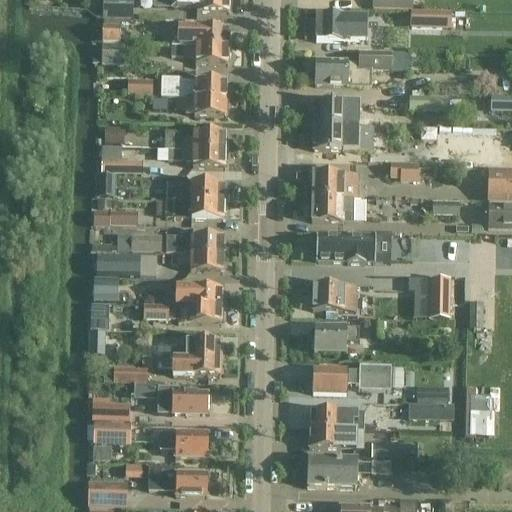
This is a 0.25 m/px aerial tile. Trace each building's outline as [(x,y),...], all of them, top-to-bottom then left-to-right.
[(132,1),(104,0),(103,21),(131,22),(132,1)] [(154,0),(154,10),(171,10),(171,0),(154,0)] [(229,0),(171,0),(171,10),(197,11),(197,16),(229,16),(229,0)] [(411,0),(372,0),(372,11),(411,12),(411,0)] [(407,16),(406,32),(446,33),(447,17),(407,16)] [(348,20),(315,20),(315,45),(347,46),(347,44),(366,45),(366,22),(347,22),(348,20)] [(102,22),(102,30),(120,30),(120,22),(102,22)] [(120,48),(120,30),(102,30),(102,46),(102,47),(120,48)] [(172,37),(172,49),(228,51),(229,33),(197,32),(182,31),(172,31),(172,37)] [(101,67),(101,68),(124,69),(125,48),(102,47),(102,48),(101,67)] [(228,69),(228,51),(172,49),(171,60),(196,61),(195,68),(228,69)] [(311,74),(311,87),(315,87),(315,90),(370,91),(371,74),(391,75),(391,74),(408,74),(408,57),(391,57),(358,56),(358,66),(315,66),(315,74),(311,74)] [(136,84),(136,98),(155,98),(155,76),(141,76),(141,84),(136,84)] [(176,102),(229,103),(229,94),(226,94),(227,85),(178,84),(178,81),(161,81),(160,101),(176,102)] [(457,88),(432,87),(431,98),(457,98),(457,88)] [(511,100),(490,100),(490,115),(511,115),(511,100)] [(462,102),(409,101),(409,114),(462,115),(462,102)] [(168,102),(152,102),(152,114),(167,114),(168,102)] [(229,103),(176,102),(176,113),(194,114),(194,120),(226,121),(226,113),(229,113),(229,103)] [(313,107),(312,130),(358,131),(358,107),(313,107)] [(370,131),(358,131),(312,130),(312,153),(369,154),(370,131)] [(124,131),(104,131),(104,149),(124,149),(124,131)] [(490,155),(490,154),(491,135),(439,134),(438,154),(490,155)] [(164,153),(170,153),(228,155),(228,146),(226,146),(226,137),(194,136),(194,142),(181,142),(181,135),(164,135),(164,153)] [(511,149),(511,135),(491,135),(490,154),(511,154),(511,149)] [(121,151),(101,151),(101,161),(121,162),(121,151)] [(228,164),(228,155),(170,153),(170,165),(193,166),(193,172),(225,173),(225,164),(228,164)] [(142,165),(101,164),(101,177),(113,177),(141,178),(142,165)] [(399,168),(399,183),(416,183),(417,168),(399,168)] [(511,173),(486,173),(485,206),(511,206),(511,173)] [(95,176),(95,189),(113,189),(113,177),(101,177),(95,176)] [(311,178),(311,202),(355,203),(355,179),(311,178)] [(166,205),(227,207),(227,198),(224,198),(225,189),(167,187),(166,205)] [(358,203),(355,203),(311,202),(310,226),(341,226),(352,226),(352,217),(355,217),(358,215),(358,203)] [(111,203),(97,203),(96,212),(111,212),(111,203)] [(226,216),(227,207),(166,205),(166,221),(192,222),(192,224),(224,225),(224,216),(226,216)] [(458,206),(432,205),(432,218),(458,218),(458,206)] [(511,206),(489,206),(488,232),(511,232),(511,206)] [(137,217),(96,215),(95,228),(136,230),(137,217)] [(375,237),(348,237),(348,242),(316,242),(315,256),(312,256),(312,264),(315,264),(315,267),(374,268),(374,259),(379,259),(379,245),(374,245),(375,237)] [(131,254),(132,239),(125,239),(125,250),(119,250),(118,254),(131,254)] [(160,240),(132,239),(131,254),(131,256),(160,256),(160,240)] [(166,257),(171,257),(222,259),(223,241),(166,239),(166,257)] [(95,257),(95,280),(137,282),(138,259),(95,257)] [(222,259),(171,257),(171,269),(190,270),(190,276),(222,277),(222,259)] [(430,282),(429,323),(448,323),(449,296),(449,283),(430,282)] [(93,296),(93,306),(117,307),(117,296),(117,284),(93,283),(93,296)] [(356,291),(312,289),(311,314),(355,315),(356,291)] [(164,298),(164,309),(221,310),(221,292),(190,292),(164,291),(164,298)] [(470,306),(470,330),(482,330),(482,306),(470,306)] [(91,308),(91,335),(107,335),(108,309),(106,309),(91,308)] [(144,309),(143,325),(168,325),(168,321),(189,322),(189,327),(221,328),(221,310),(164,309),(144,309)] [(383,326),(370,325),(370,341),(383,342),(383,326)] [(358,331),(314,330),(313,343),(310,344),(310,351),(313,352),(313,357),(346,357),(346,345),(358,346),(358,331)] [(92,335),(92,350),(106,344),(106,335),(92,335)] [(141,361),(158,361),(220,363),(220,345),(186,345),(186,354),(141,353),(141,361)] [(219,381),(220,363),(158,361),(157,372),(173,373),(173,380),(219,381)] [(310,386),(309,393),(312,394),(312,397),(345,398),(346,388),(357,388),(357,394),(391,395),(391,370),(357,369),(357,374),(313,373),(312,385),(310,386)] [(144,375),(116,374),(116,386),(144,386),(144,375)] [(157,403),(157,418),(168,419),(207,419),(208,398),(177,397),(178,392),(171,392),(168,392),(157,391),(157,403)] [(409,409),(409,424),(431,424),(431,410),(409,409)] [(129,412),(102,411),(102,426),(128,427),(129,412)] [(309,415),(308,433),(353,434),(353,425),(363,425),(364,416),(309,415)] [(111,449),(111,444),(127,445),(127,429),(95,428),(95,449),(111,449)] [(353,443),(353,434),(308,433),(308,452),(361,453),(362,443),(353,443)] [(207,437),(175,436),(175,437),(159,437),(158,453),(174,454),(174,461),(207,462),(207,437)] [(393,462),(393,451),(393,449),(371,449),(371,461),(393,462)] [(356,465),(308,464),(307,491),(356,493),(356,465)] [(390,467),(371,466),(371,478),(389,479),(390,467)] [(177,473),(148,472),(147,495),(174,496),(174,500),(206,501),(207,479),(177,478),(177,473)] [(125,511),(126,489),(89,488),(88,511),(97,511),(125,511)]
